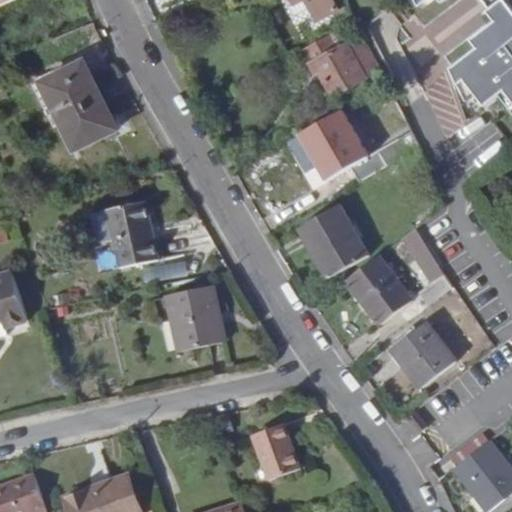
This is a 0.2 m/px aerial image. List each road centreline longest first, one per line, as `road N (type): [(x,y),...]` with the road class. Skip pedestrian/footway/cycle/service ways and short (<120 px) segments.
road 1 (tertiary): [(111,0),(170,124),(323,362)]
road 2 (residential): [(0,438),(323,362)]
road 3 (tertiary): [(323,362),(413,511)]
